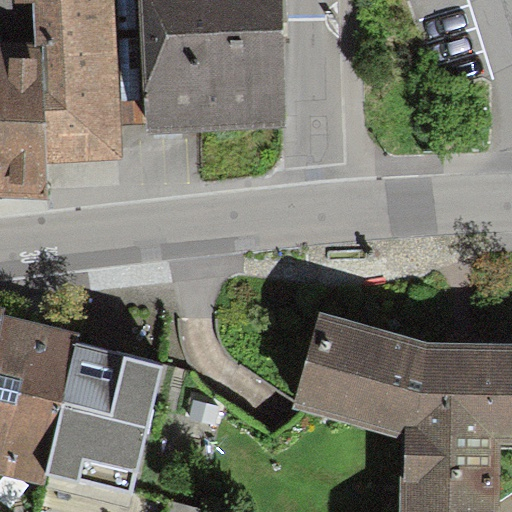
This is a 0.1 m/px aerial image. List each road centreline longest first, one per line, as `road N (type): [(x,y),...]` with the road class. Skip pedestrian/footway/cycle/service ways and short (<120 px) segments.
road 1 (tertiary): [(314,216),(0,247)]
road 2 (residential): [(306,0),(314,216)]
road 3 (tertiary): [(511,203),(314,216)]
